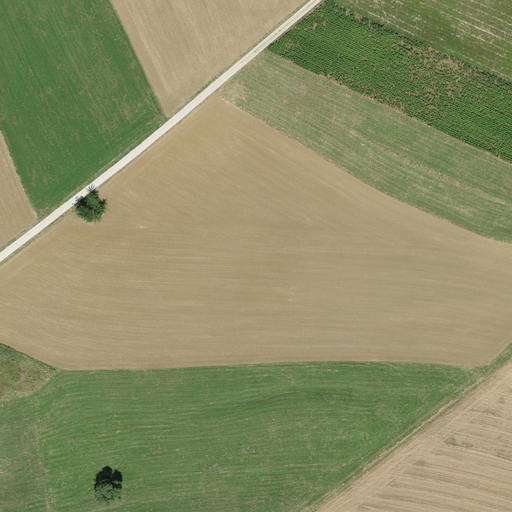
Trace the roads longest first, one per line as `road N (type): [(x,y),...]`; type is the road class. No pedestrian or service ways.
road 1 (track): [(494,364),(107,367),(39,361),(0,345)]
road 2 (track): [(312,0),(0,257)]
road 3 (track): [(511,349),(307,511)]
